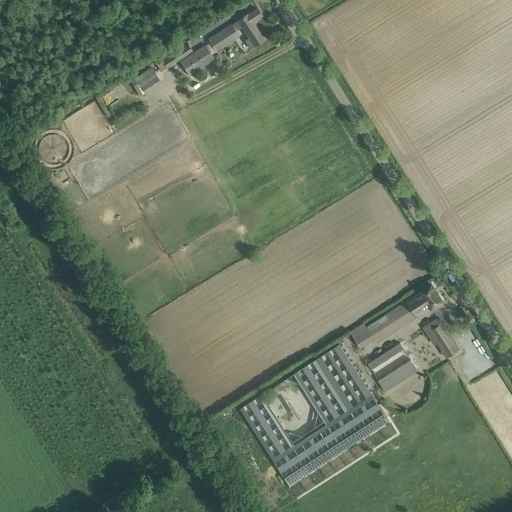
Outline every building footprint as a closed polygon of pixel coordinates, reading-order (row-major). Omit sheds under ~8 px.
[(247,14),(239,19),(238,20),(232,24),(208,39),(216,51),(239,35),(236,30),(242,26),(249,37),(245,40),(250,48),(264,39),(252,21),(262,15),(257,8),(247,14)] [(188,44),(163,60),(167,67),(192,50),(188,44)] [(180,61),(189,74),(214,58),(205,45),(180,61)] [(163,60),(157,64),(161,71),(167,67),(163,60)] [(161,82),(151,67),(134,78),(144,93),(161,82)] [(206,80),(223,74),(220,68),(204,74),(206,80)] [(407,300),(366,326),(374,339),(377,342),(417,316),(414,311),(421,307),(424,312),(442,300),(434,287),(432,283),(406,300),(407,300)] [(460,349),(443,322),(432,329),(450,356),(460,349)] [(400,341),(368,362),(372,368),(404,347),(400,341)] [(287,483),(391,424),(345,342),(297,370),(327,423),(302,438),(301,436),(292,441),(265,393),(243,405),(287,483)] [(411,358),(378,379),(386,390),(418,369),(411,358)] [(297,373),(271,389),(274,395),(279,392),(279,391),(289,385),(290,386),(295,383),(294,381),(300,378),(297,373)]
